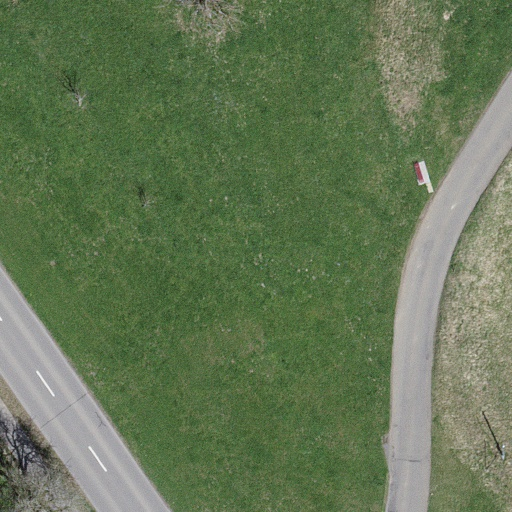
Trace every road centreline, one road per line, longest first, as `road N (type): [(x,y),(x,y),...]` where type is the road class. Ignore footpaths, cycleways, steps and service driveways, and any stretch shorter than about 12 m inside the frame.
road 1 (unclassified): [(511,116),(423,289),(406,511)]
road 2 (tertiary): [(133,511),(0,321)]
